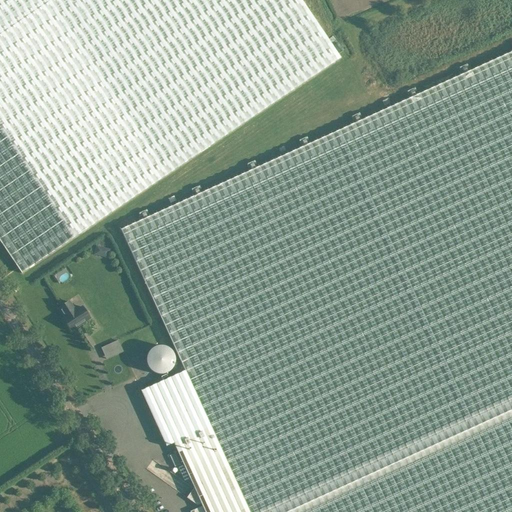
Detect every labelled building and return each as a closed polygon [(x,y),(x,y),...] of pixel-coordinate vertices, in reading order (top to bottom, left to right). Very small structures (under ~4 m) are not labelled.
[(0,0),(0,241),(22,273),(341,58),(301,0),(0,0)] [(511,511),(511,52),(121,230),(185,371),(141,391),(166,447),(174,443),(194,488),(187,498),(197,505),(201,504),(202,506),(190,511),(511,511)] [(108,258),(110,248),(96,245),(94,255),(108,258)] [(63,319),(71,331),(90,318),(82,307),(76,311),(69,302),(59,308),(65,318),(63,319)] [(118,354),(124,352),(118,340),(113,343),(118,354)] [(173,369),(174,367),(174,366),(175,365),(175,364),(175,363),(175,362),(175,361),(175,360),(175,359),(175,358),(175,357),(175,356),(174,355),(174,354),(173,353),(172,352),(172,351),(171,350),(170,350),(170,349),(169,349),(168,348),(166,347),(165,347),(164,346),(163,346),(162,346),(161,346),(160,346),(159,346),(158,347),(157,347),(156,347),(155,348),(154,348),(153,349),(152,349),(151,350),(150,351),(149,352),(149,353),(148,354),(147,355),(147,356),(147,357),(147,358),(146,359),(146,360),(146,361),(146,362),(147,363),(147,364),(147,365),(147,366),(148,367),(148,368),(149,369),(150,370),(151,371),(151,372),(152,372),(153,373),(154,374),(155,374),(156,374),(157,375),(158,375),(159,375),(160,375),(161,375),(162,375),(163,375),(164,375),(165,375),(166,374),(167,374),(168,373),(169,373),(170,372),(171,371),(172,370),(172,369),(173,369)] [(177,453),(171,456),(175,466),(182,463),(177,453)]
